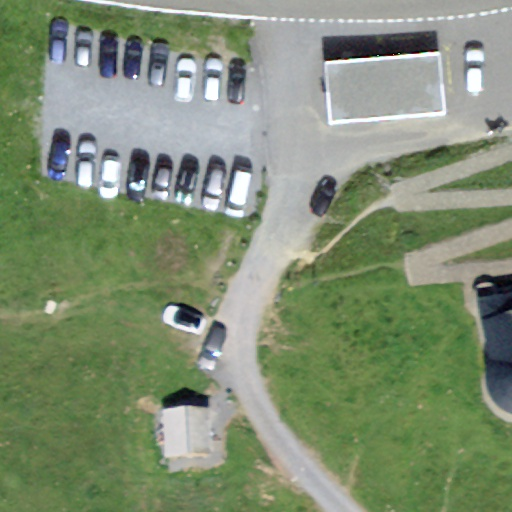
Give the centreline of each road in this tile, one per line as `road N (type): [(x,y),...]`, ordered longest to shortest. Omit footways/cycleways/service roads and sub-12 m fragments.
road 1 (track): [(265,258),(235,355),(250,407),(339,511)]
road 2 (track): [(401,197),(374,204),(324,251),(265,258)]
road 3 (track): [(304,140),(265,258)]
